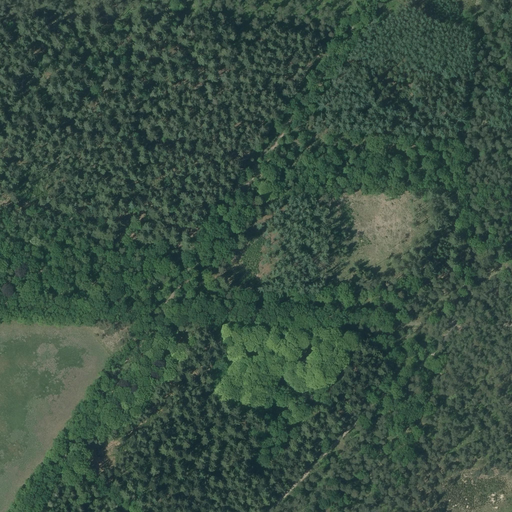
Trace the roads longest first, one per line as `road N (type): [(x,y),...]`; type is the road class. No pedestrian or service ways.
road 1 (track): [(511,326),(0,307)]
road 2 (track): [(458,324),(276,511)]
road 3 (track): [(162,314),(29,511)]
